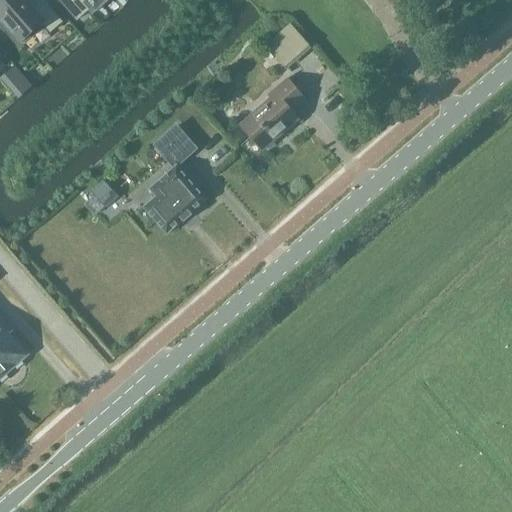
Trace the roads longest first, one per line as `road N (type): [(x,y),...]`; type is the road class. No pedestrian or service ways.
road 1 (tertiary): [(124,403),(511,71)]
road 2 (residential): [(0,261),(124,403)]
road 3 (tertiary): [(0,511),(124,403)]
